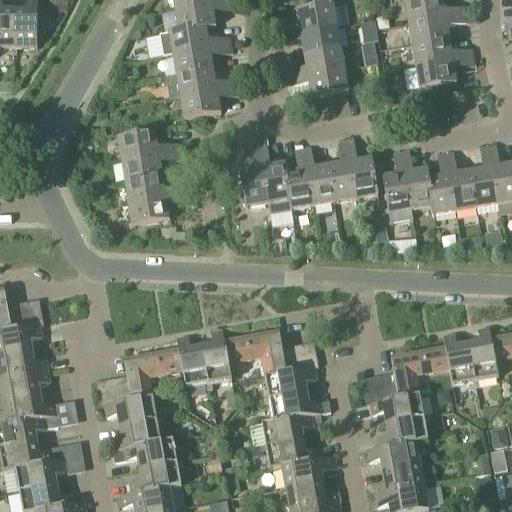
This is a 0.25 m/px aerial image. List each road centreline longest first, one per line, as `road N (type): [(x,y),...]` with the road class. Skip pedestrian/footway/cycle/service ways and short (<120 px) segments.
road 1 (residential): [(359,282),(92,267)]
road 2 (residential): [(53,212),(39,178),(44,142),(124,0)]
road 3 (residential): [(90,283),(97,325),(80,388),(103,511)]
road 4 (residential): [(362,304),(367,347),(336,399),(357,511)]
road 5 (residential): [(511,289),(359,282)]
road 6 (residential): [(264,116),(207,150),(215,230)]
road 7 (residential): [(490,0),(511,118)]
